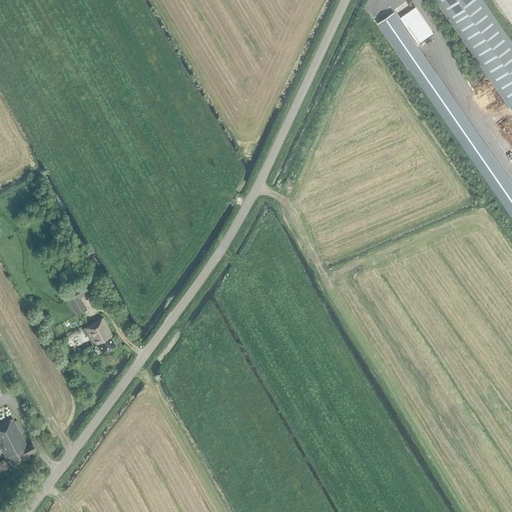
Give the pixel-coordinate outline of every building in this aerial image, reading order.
[(436,0),(464,40),(511,109),(511,46),(480,0),(436,0)] [(511,0),(494,0),(511,26),(511,0)] [(418,44),(433,34),(415,8),(400,18),(418,44)] [(511,185),(393,13),(378,23),(511,216),(511,185)] [(68,293),(64,295),(77,316),(87,310),(81,299),(93,292),(85,280),(67,291),(68,293)] [(89,361),(104,352),(89,327),(74,337),(89,361)] [(0,450),(4,458),(7,457),(12,467),(28,458),(26,454),(34,450),(31,444),(26,446),(12,419),(0,425),(0,450)]
